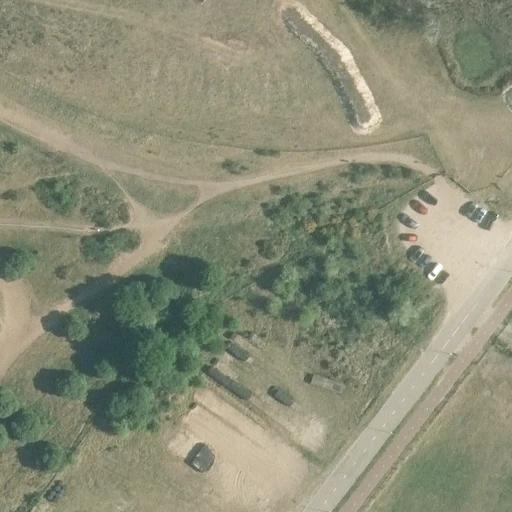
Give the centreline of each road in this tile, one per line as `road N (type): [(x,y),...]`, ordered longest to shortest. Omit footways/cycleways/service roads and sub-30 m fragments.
road 1 (tertiary): [(511,237),(369,425),(352,461)]
road 2 (tertiary): [(352,461),(419,397),(511,275)]
road 3 (track): [(0,110),(155,178),(230,185)]
road 4 (track): [(230,185),(376,157),(436,176),(449,193)]
road 5 (unknown): [(372,511),(511,343)]
